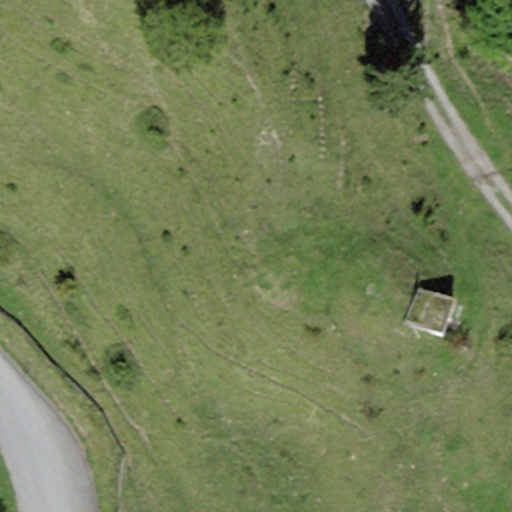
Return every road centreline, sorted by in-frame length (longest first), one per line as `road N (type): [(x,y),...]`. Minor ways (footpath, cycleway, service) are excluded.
road 1 (track): [(511,216),(443,118),(381,0)]
road 2 (track): [(47,511),(0,391)]
